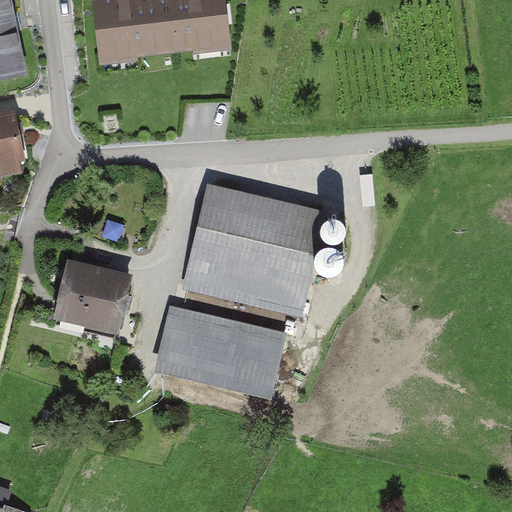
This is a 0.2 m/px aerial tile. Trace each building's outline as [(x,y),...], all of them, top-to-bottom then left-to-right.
[(14,0),(0,0),(0,86),(32,80),(14,0)] [(225,0),(109,0),(91,2),(98,63),(231,48),(225,0)] [(18,113),(0,116),(0,175),(1,180),(23,175),(20,163),(30,161),(18,113)] [(329,213),(211,184),(184,291),(302,321),(329,213)] [(136,275),(70,259),(55,321),(121,337),(136,275)] [(289,334),(170,309),(157,373),(276,398),(289,334)]
